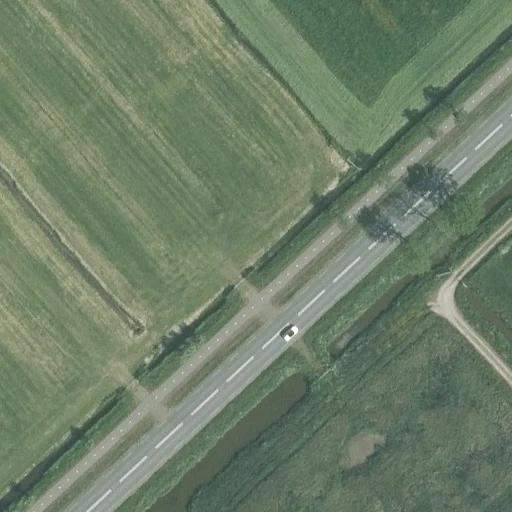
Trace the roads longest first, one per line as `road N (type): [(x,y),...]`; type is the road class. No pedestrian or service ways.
road 1 (primary): [(87,511),(511,118)]
road 2 (track): [(42,0),(236,278),(325,368)]
road 3 (track): [(511,225),(445,296),(450,313),(511,382)]
